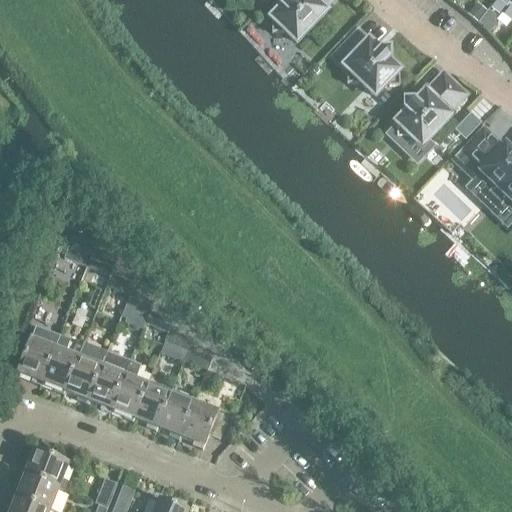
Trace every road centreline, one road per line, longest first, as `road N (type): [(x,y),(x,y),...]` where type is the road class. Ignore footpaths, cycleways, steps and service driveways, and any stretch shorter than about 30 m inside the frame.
road 1 (residential): [(0,457),(18,409),(277,511)]
road 2 (residential): [(511,102),(380,0)]
